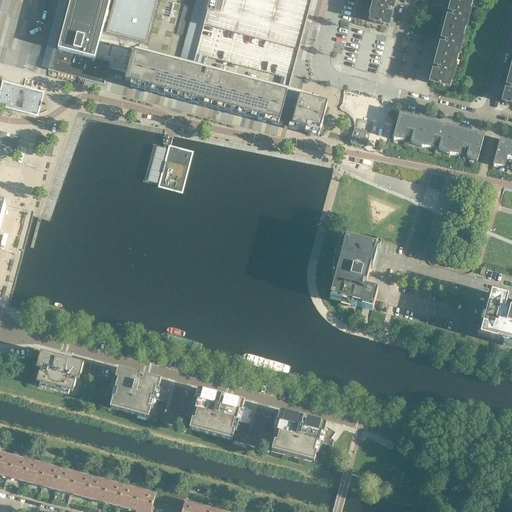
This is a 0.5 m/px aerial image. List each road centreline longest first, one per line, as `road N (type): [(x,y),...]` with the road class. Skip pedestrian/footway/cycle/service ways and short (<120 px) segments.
road 1 (residential): [(511,499),(383,432),(3,329)]
road 2 (residential): [(476,282),(468,316),(395,298),(374,276),(379,256),(466,279)]
road 3 (residential): [(336,0),(323,71),(388,94)]
